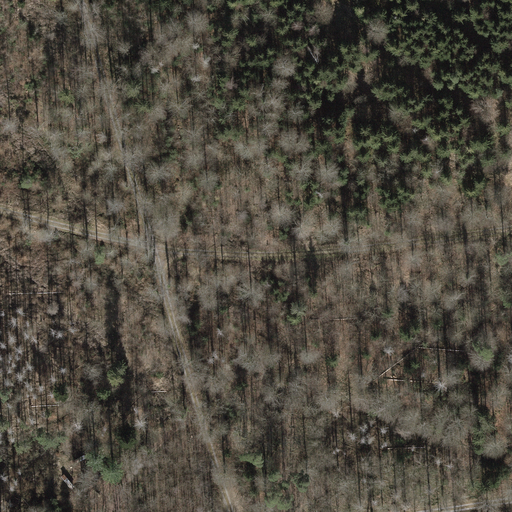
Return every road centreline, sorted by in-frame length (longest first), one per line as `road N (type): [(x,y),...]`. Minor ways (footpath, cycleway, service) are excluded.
road 1 (track): [(231,511),(85,0)]
road 2 (track): [(0,207),(153,249),(225,256),(511,228)]
